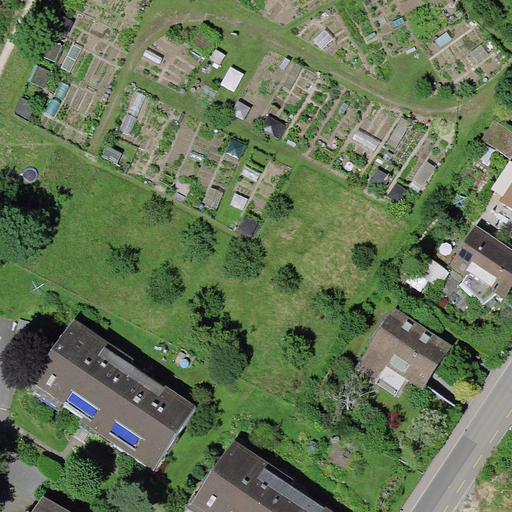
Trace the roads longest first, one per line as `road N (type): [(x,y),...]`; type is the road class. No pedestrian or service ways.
road 1 (track): [(93,148),(147,33),(182,17),(229,21),(421,112),(460,109),(511,76)]
road 2 (secondary): [(428,511),(511,385)]
